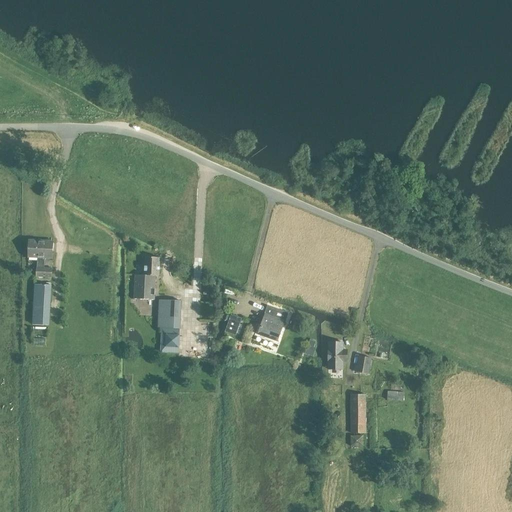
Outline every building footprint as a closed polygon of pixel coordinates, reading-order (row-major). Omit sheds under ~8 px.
[(52,259),(53,242),(29,240),(28,258),(38,258),(37,268),(37,277),(52,277),(52,269),(44,268),(45,258),(52,259)] [(136,275),(134,299),(154,300),(155,277),(156,276),(156,277),(166,277),(167,277),(168,260),(162,259),(151,258),(151,259),(144,258),(144,276),(136,275)] [(104,278),(74,278),(74,294),(104,294),(104,278)] [(36,285),(34,325),(49,326),(51,286),(36,285)] [(159,301),(158,328),(162,328),(180,329),(181,301),(159,301)] [(277,341),(287,314),(268,307),(258,334),(277,341)] [(227,331),(235,334),(240,320),(232,317),(227,331)] [(160,351),(178,353),(180,329),(162,328),(160,351)] [(304,353),(312,357),(316,348),(314,347),(317,341),(310,338),(304,353)] [(341,371),(341,370),(343,370),(343,357),(347,357),(347,350),(343,350),(343,343),(328,343),(328,369),(336,369),(335,371),(341,371)] [(368,374),(371,358),(359,356),(356,372),(368,374)] [(387,400),(403,400),(403,392),(387,391),(387,400)] [(350,395),(350,433),(365,433),(365,395),(350,395)]
